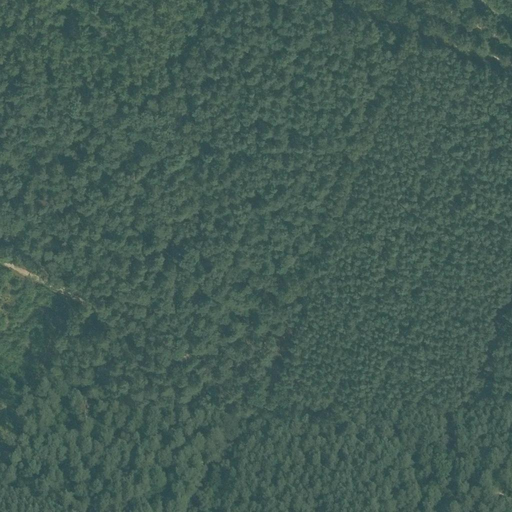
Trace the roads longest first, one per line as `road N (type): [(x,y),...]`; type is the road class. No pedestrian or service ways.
road 1 (track): [(0,262),(254,389),(275,378),(511,497)]
road 2 (track): [(66,296),(0,450)]
